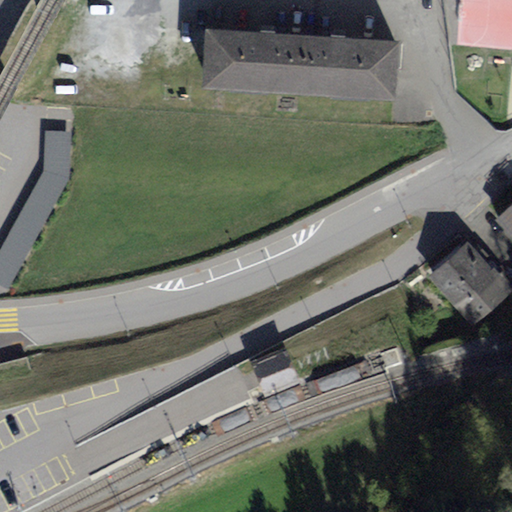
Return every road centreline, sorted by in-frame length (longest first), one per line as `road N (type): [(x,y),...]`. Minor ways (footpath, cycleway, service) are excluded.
road 1 (residential): [(0,468),(386,274),(416,253),(451,210),(475,163)]
road 2 (tertiary): [(86,318),(238,278),(475,163)]
